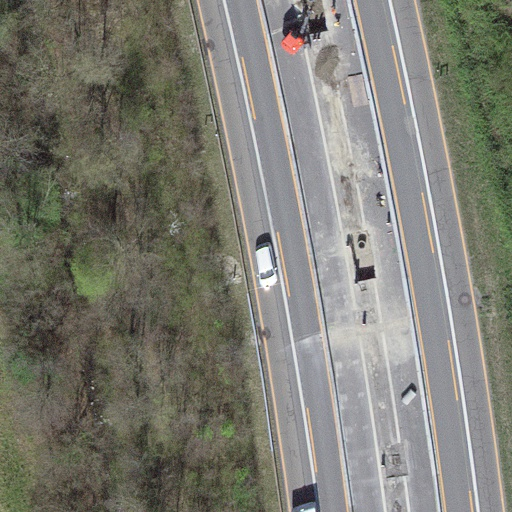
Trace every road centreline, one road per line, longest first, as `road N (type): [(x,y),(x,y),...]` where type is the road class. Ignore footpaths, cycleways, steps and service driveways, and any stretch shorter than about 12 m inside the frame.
road 1 (motorway): [(259,0),(311,246),(352,511)]
road 2 (motorway): [(443,511),(400,223),(353,0)]
